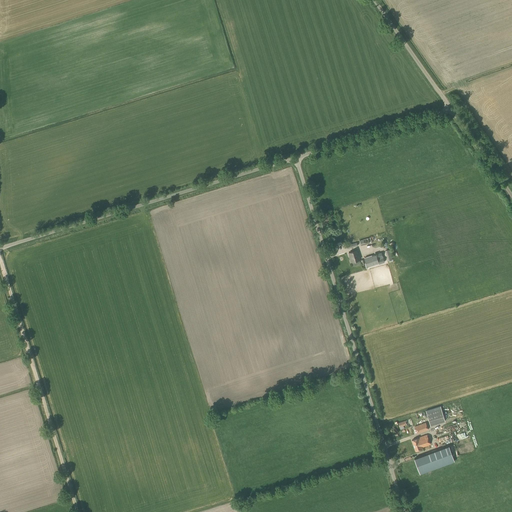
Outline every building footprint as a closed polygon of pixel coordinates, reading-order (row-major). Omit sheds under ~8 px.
[(372,242),(370,237),(368,238),(367,238),(359,240),(361,246),(369,243),(372,242)] [(387,238),(386,238),(381,239),(382,247),(384,246),(385,251),(390,250),(387,238)] [(372,244),(360,248),(363,255),(375,251),(372,244)] [(360,264),(359,260),(357,250),(349,253),(351,262),(352,262),(353,266),(360,264)] [(380,255),(380,253),(376,254),(364,257),(367,268),(379,264),(384,262),(382,254),(380,255)] [(430,426),(445,421),(440,406),(425,410),(430,426)] [(417,434),(428,430),(425,422),(415,426),(417,434)] [(421,448),(430,444),(427,435),(418,438),(417,438),(411,440),(415,451),(421,449),(421,448)] [(448,446),(414,458),(417,468),(429,463),(431,470),(454,461),(448,446)]
